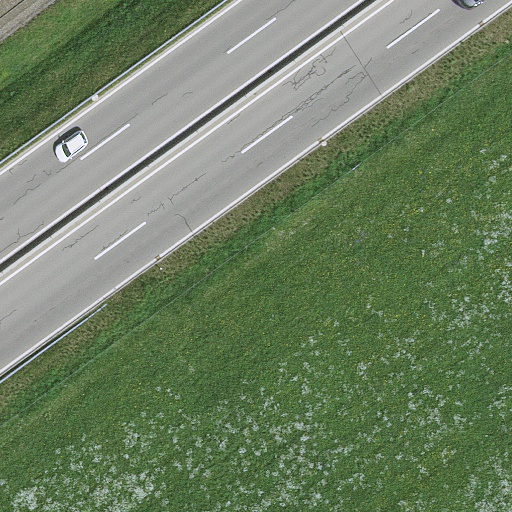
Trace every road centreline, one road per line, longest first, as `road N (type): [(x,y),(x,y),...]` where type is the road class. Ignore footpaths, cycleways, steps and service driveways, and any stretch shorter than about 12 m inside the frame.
road 1 (motorway): [(0,329),(446,0)]
road 2 (motorway): [(300,0),(0,220)]
